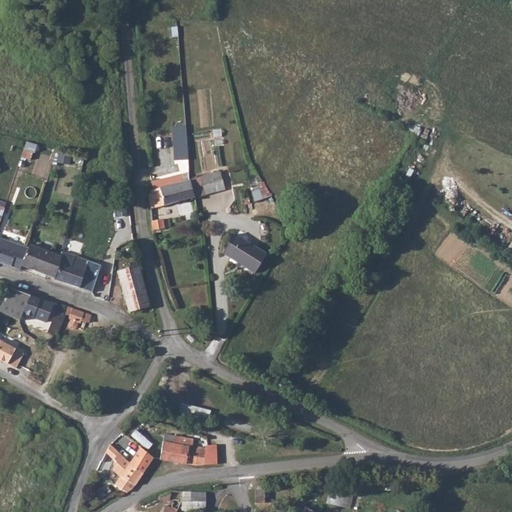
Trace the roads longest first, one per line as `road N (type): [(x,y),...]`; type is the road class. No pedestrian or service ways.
road 1 (unclassified): [(125,0),(137,194),(170,345)]
road 2 (unclassified): [(389,462),(170,345)]
road 3 (unclassified): [(170,345),(0,272)]
road 4 (unclassified): [(240,473),(389,462)]
road 5 (unclassified): [(117,511),(163,486),(240,473)]
road 6 (unclassified): [(389,462),(437,465),(511,448)]
